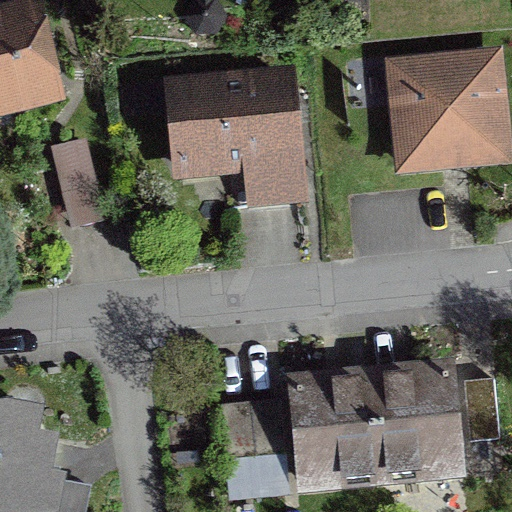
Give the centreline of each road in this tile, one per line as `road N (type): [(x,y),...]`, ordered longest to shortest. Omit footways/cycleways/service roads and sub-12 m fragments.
road 1 (residential): [(511,281),(113,319)]
road 2 (residential): [(139,511),(113,319)]
